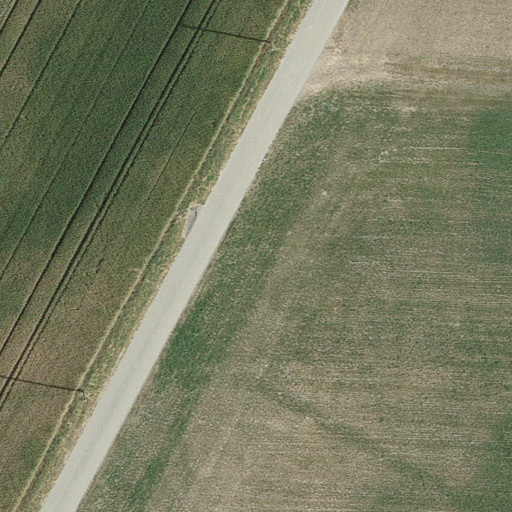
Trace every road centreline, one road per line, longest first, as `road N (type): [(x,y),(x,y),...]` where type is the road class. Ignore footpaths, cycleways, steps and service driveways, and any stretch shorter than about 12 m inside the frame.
road 1 (track): [(54,511),(328,0)]
road 2 (track): [(298,55),(511,66)]
